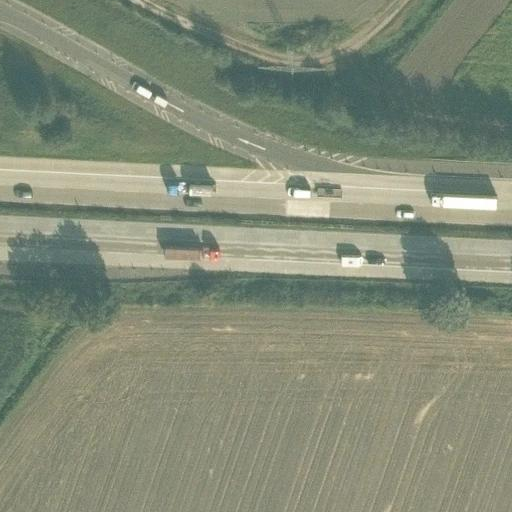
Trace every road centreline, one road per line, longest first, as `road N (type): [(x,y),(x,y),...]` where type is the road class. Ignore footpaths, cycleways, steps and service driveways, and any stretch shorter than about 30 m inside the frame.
road 1 (motorway): [(0,230),(511,256)]
road 2 (motorway): [(511,208),(0,183)]
road 3 (track): [(141,0),(207,35),(296,65),(384,26),(406,0)]
